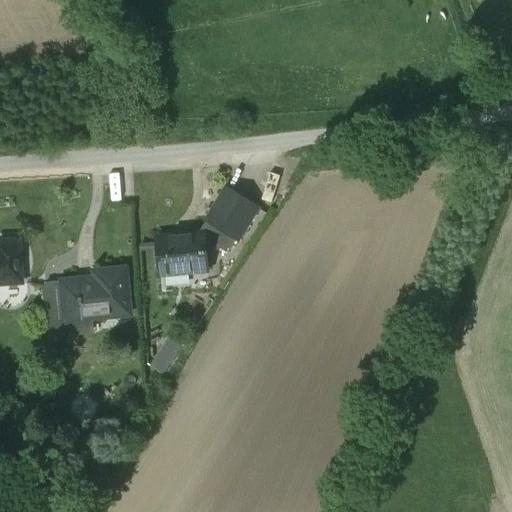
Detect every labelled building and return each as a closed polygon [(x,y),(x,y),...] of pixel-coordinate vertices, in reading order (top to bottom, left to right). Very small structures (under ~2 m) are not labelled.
[(226,194),(208,226),(237,243),(240,245),(258,213),(226,194)] [(208,226),(204,232),(207,258),(231,255),(237,243),(208,226)] [(204,232),(158,238),(163,275),(209,270),(207,258),(204,232)] [(20,241),(0,242),(0,284),(22,283),(20,241)] [(126,269),(95,272),(95,278),(62,282),(66,320),(111,316),(111,317),(131,315),(126,269)] [(24,411),(7,419),(22,451),(39,443),(24,411)]
